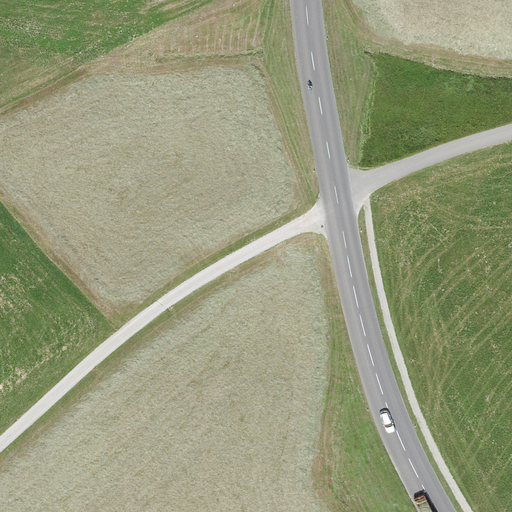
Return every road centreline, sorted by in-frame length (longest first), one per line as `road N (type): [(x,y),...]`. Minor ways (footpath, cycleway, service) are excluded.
road 1 (track): [(337,200),(152,310),(0,442)]
road 2 (secondary): [(337,200),(363,334),(408,464),(437,511)]
road 3 (secondary): [(306,0),(337,200)]
road 4 (unclassified): [(337,200),(405,165),(511,130)]
